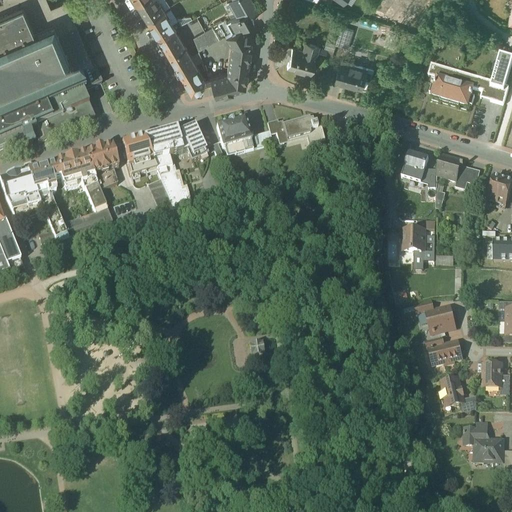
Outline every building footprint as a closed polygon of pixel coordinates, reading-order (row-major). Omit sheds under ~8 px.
[(4,0),(0,2),(0,154),(24,144),(26,147),(27,148),(28,148),(29,149),(31,148),(32,148),(33,147),(33,146),(33,144),(33,143),(32,142),(36,140),(38,145),(95,121),(83,93),(101,86),(65,1),(46,10),(41,0),(4,0)] [(142,0),(136,4),(147,21),(164,10),(157,0),(142,0)] [(227,0),(236,17),(226,22),(232,32),(242,27),(253,21),(249,13),(256,10),(250,0),(227,0)] [(164,10),(147,21),(158,39),(172,30),(175,29),(175,28),(164,10)] [(460,16),(450,13),(448,19),(458,22),(460,16)] [(226,20),(219,24),(226,36),(232,32),(226,22),(226,20)] [(359,21),(358,26),(378,32),(379,26),(359,21)] [(219,24),(212,28),(219,40),(226,36),(219,24)] [(232,32),(226,36),(231,45),(227,73),(210,78),(212,83),(215,96),(245,88),(246,81),(251,41),(246,32),(245,32),(242,27),(232,32)] [(212,28),(193,38),(199,52),(219,40),(212,28)] [(343,28),(340,39),(351,41),(353,30),(343,28)] [(205,80),(175,29),(172,30),(158,39),(191,94),(207,85),(212,83),(210,78),(205,80)] [(398,34),(389,32),(385,46),(394,48),(398,34)] [(290,37),(284,35),(280,46),(287,48),(290,37)] [(313,54),(292,48),(287,67),(311,74),(316,55),(313,54)] [(333,53),(318,48),(317,51),(314,50),(313,54),(316,55),(331,59),(333,53)] [(368,69),(341,61),(336,81),(362,89),(363,88),(366,89),(369,80),(371,81),(374,71),(368,69)] [(511,72),(511,65),(500,62),(493,86),(490,95),(504,99),(507,91),(511,72)] [(493,86),(431,68),(428,80),(482,96),(480,103),(504,110),(509,92),(507,91),(504,99),(490,95),(493,86)] [(455,89),(437,84),(431,104),(449,109),(455,89)] [(473,94),(455,89),(449,109),(467,114),(473,94)] [(246,121),(216,129),(223,151),(233,148),(235,157),(253,152),(251,143),(252,143),(251,140),(246,121)] [(302,123),(283,128),(286,140),(299,137),(300,139),(310,137),(313,147),(319,146),(320,146),(320,145),(321,145),(321,146),(325,145),(320,127),(318,128),(318,129),(317,129),(316,125),(314,126),(312,122),(303,124),(302,123)] [(284,146),(277,123),(267,126),(269,134),(271,138),(276,137),(279,148),(284,146)] [(176,132),(144,141),(149,154),(157,172),(174,212),(182,209),(189,207),(190,207),(186,191),(182,192),(180,182),(177,173),(176,174),(171,159),(187,154),(191,165),(208,157),(214,155),(212,148),(205,151),(195,128),(182,134),(183,138),(178,139),(176,132)] [(269,134),(253,139),(257,151),(273,147),(271,138),(269,134)] [(142,138),(120,144),(125,161),(149,154),(149,155),(149,154),(144,141),(142,138)] [(217,146),(212,148),(214,155),(217,159),(222,157),(217,146)] [(112,149),(101,152),(102,153),(96,155),(95,154),(85,157),(94,178),(113,172),(118,171),(112,149)] [(429,161),(409,155),(402,179),(421,185),(425,173),(429,161)] [(85,157),(56,165),(60,180),(61,184),(66,193),(82,188),(83,193),(85,192),(85,191),(97,186),(94,178),(85,157)] [(462,164),(441,158),(436,178),(456,184),(455,190),(465,193),(467,186),(471,172),(463,169),(464,168),(461,167),(462,164)] [(56,165),(27,174),(33,195),(35,195),(44,216),(53,235),(62,231),(60,227),(59,225),(61,224),(50,197),(56,195),(53,183),(60,180),(56,165)] [(113,172),(94,178),(97,186),(100,193),(118,186),(113,172)] [(435,172),(425,173),(421,185),(428,187),(428,191),(436,191),(435,172)] [(480,174),(471,172),(467,186),(476,188),(480,174)] [(27,174),(0,181),(0,184),(2,191),(6,203),(17,225),(44,216),(35,195),(33,195),(27,174)] [(179,225),(158,176),(146,181),(167,228),(179,225)] [(490,192),(489,196),(489,204),(504,209),(508,202),(511,189),(511,184),(494,179),(490,192)] [(97,186),(85,191),(85,192),(95,216),(107,211),(100,193),(97,186)] [(254,189),(246,192),(248,199),(256,196),(254,189)] [(445,196),(436,193),(436,211),(441,212),(445,196)] [(189,207),(182,209),(184,219),(192,217),(189,207)] [(107,211),(95,216),(81,221),(81,220),(60,227),(62,231),(53,235),(63,259),(93,251),(93,250),(120,242),(107,211)] [(0,277),(24,270),(3,219),(2,219),(0,213),(0,277)] [(383,219),(383,230),(392,230),(392,219),(383,219)] [(424,232),(399,232),(399,238),(404,238),(404,254),(423,254),(424,232)] [(489,263),(511,263),(511,236),(503,236),(503,242),(490,242),(489,263)] [(55,242),(46,245),(51,262),(62,259),(55,242)] [(426,260),(426,269),(436,269),(435,259),(426,260)] [(431,305),(414,309),(416,319),(426,316),(433,314),(431,305)] [(433,314),(426,316),(431,337),(455,331),(449,310),(433,314)] [(272,336),(255,339),(258,357),(275,354),(272,336)] [(511,338),(506,338),(506,337),(500,337),(500,346),(511,346),(511,338)] [(442,341),(425,345),(427,352),(428,352),(444,348),(442,341)] [(444,348),(428,352),(432,369),(444,366),(444,368),(455,366),(454,364),(462,362),(458,345),(444,348)] [(502,368),(484,367),(483,390),(501,391),(501,379),(502,368)] [(510,379),(501,379),(501,391),(500,399),(510,399),(510,379)] [(458,382),(441,385),(443,395),(439,396),(441,403),(445,402),(445,403),(449,402),(450,410),(460,407),(464,406),(463,403),(462,399),(463,399),(462,392),(461,392),(458,382)] [(477,399),(463,403),(464,406),(460,407),(463,417),(476,414),(477,399)] [(486,433),(465,432),(465,435),(464,435),(464,437),(465,437),(465,447),(475,448),(475,443),(487,443),(487,442),(486,438),(486,433)] [(487,443),(475,443),(475,448),(475,465),(486,465),(486,464),(502,465),(503,465),(503,454),(503,444),(487,443)] [(511,454),(503,454),(503,465),(502,465),(502,470),(511,470),(511,454)]
